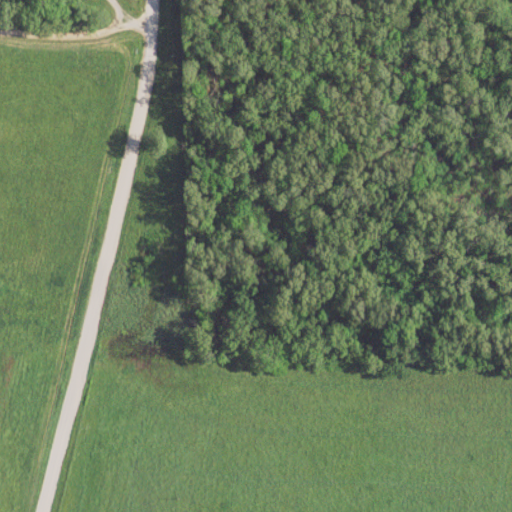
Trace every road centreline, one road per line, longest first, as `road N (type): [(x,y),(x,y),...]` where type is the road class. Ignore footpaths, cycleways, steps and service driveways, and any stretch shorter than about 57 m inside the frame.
road 1 (residential): [(39,511),(152,44),(154,0)]
road 2 (residential): [(0,29),(130,26)]
